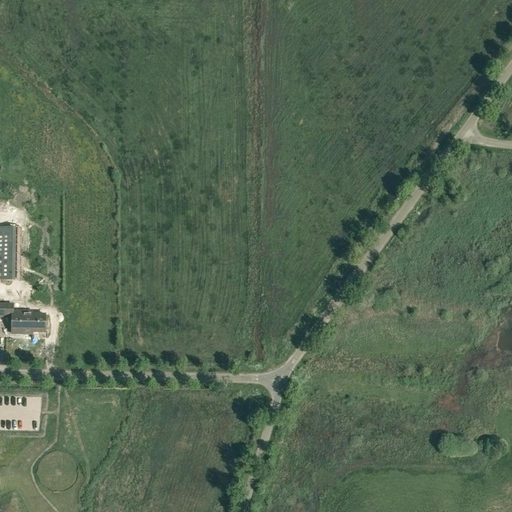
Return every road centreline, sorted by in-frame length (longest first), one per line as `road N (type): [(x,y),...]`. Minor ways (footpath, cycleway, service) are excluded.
road 1 (unclassified): [(282,380),(463,133)]
road 2 (unclassified): [(282,380),(0,374)]
road 3 (unclassified): [(241,511),(282,380)]
